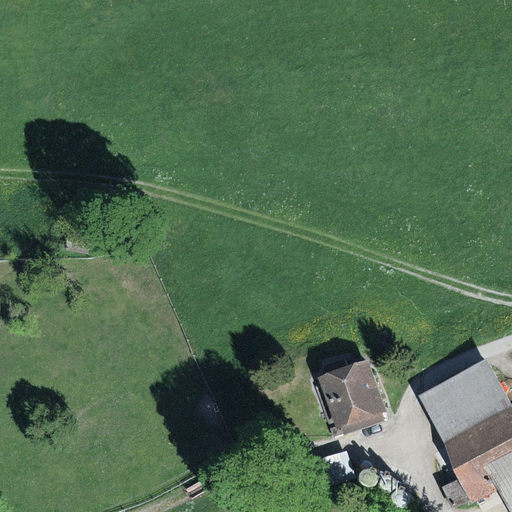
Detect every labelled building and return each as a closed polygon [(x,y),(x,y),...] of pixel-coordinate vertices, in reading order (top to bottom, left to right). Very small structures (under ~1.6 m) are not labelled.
[(497,483),(511,474),(511,398),(491,360),(417,399),(474,507),(502,492),(497,483)] [(338,436),(387,419),(367,361),(318,377),(338,436)] [(346,451),(309,463),(318,491),(355,478),(346,451)] [(363,485),(366,486),(369,486),(371,486),(374,484),(375,482),(376,479),(376,476),(376,474),(374,471),(371,470),(369,469),(366,469),(363,471),(361,472),(360,475),(359,478),(360,480),(361,483),(363,485)] [(511,474),(497,483),(502,492),(511,510),(511,474)] [(384,491),(386,492),(389,492),(392,492),(394,490),(396,488),(397,485),(397,483),(396,480),(394,478),(392,476),(389,475),(386,476),(384,477),(382,479),(380,481),(380,484),(380,487),(382,489),(384,491)] [(396,507),(398,508),(401,509),(404,508),(406,507),(408,504),(409,502),(409,499),(408,496),(406,494),(404,492),(401,492),(399,492),(396,493),(394,495),(392,497),(392,500),(392,503),(394,505),(396,507)]
